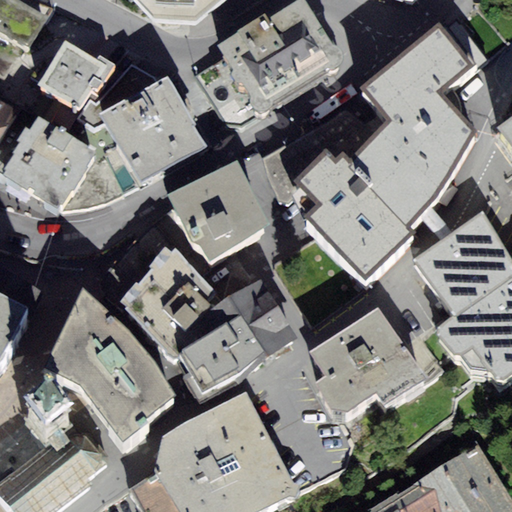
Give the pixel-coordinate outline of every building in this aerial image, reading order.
[(48,18),(13,0),(0,0),(0,34),(30,50),(48,18)] [(229,0),(132,0),(155,26),(198,27),(229,0)] [(212,84),(198,93),(211,116),(227,110),(231,119),(233,126),(237,132),(245,133),(253,128),(254,124),(330,76),(335,76),(340,73),(345,67),(345,58),(339,51),(331,48),(305,11),(203,71),(212,84)] [(338,176),(327,167),(301,194),(321,216),(309,227),(367,291),(418,241),(418,230),(440,212),(471,144),(440,106),(485,64),(458,25),(363,101),(373,112),(390,133),(352,172),(348,167),(338,176)] [(113,72),(65,44),(37,92),(85,120),(113,72)] [(175,85),(105,124),(117,149),(141,190),(213,149),(175,85)] [(0,140),(15,112),(0,104),(0,140)] [(390,133),(373,112),(363,120),(354,109),(268,165),(289,201),(301,194),(327,167),(338,176),(348,167),(352,172),(390,133)] [(94,157),(37,124),(2,183),(59,216),(94,157)] [(511,159),(511,132),(499,142),(511,159)] [(141,190),(117,149),(94,157),(59,216),(84,213),(113,205),(131,198),(141,190)] [(238,178),(167,214),(203,282),(270,242),(238,178)] [(140,241),(95,295),(165,362),(172,369),(178,368),(220,342),(207,322),(227,309),(203,282),(167,214),(148,231),(140,241)] [(511,263),(481,221),(413,269),(452,328),(439,338),(437,347),(453,368),(463,370),(473,364),(494,397),(504,399),(511,394),(511,263)] [(0,317),(5,319),(21,287),(0,277),(0,317)] [(227,309),(207,322),(220,342),(178,368),(203,406),(268,370),(291,353),(294,340),(260,289),(227,309)] [(145,435),(176,410),(154,377),(84,306),(43,387),(81,405),(123,461),(149,439),(145,435)] [(0,383),(2,381),(15,357),(29,330),(5,319),(0,317),(0,383)] [(378,319),(310,365),(325,389),(316,396),(332,426),(340,427),(350,429),(377,411),(384,422),(428,393),(378,319)] [(186,433),(163,448),(153,480),(129,496),(137,511),(285,511),(287,511),(291,511),(296,511),(301,497),(294,494),(245,401),(186,433)] [(51,410),(24,432),(49,463),(76,440),(51,410)] [(0,494),(0,508),(2,511),(67,511),(92,492),(88,487),(110,471),(109,463),(91,440),(76,440),(49,463),(24,432),(19,426),(0,441),(0,482),(6,490),(0,494)] [(511,511),(511,507),(478,448),(378,511),(511,511)]
